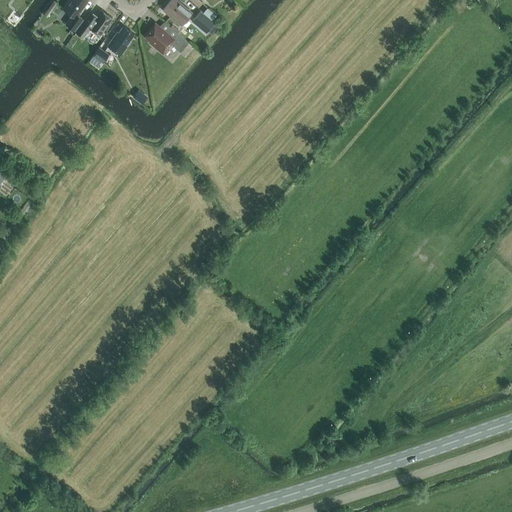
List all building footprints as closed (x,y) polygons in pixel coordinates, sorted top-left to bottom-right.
[(83,19),(77,15),(88,0),(87,0),(69,0),(63,8),(72,15),(65,24),(75,30),(83,19)] [(181,25),(191,12),(177,0),(170,0),(163,9),(181,25)] [(53,1),(43,15),(48,18),(57,4),(53,1)] [(212,20),(216,15),(207,7),(203,12),(212,20)] [(85,19),(76,32),(83,37),(90,28),(100,35),(112,18),(101,10),(97,15),(91,11),(85,19)] [(193,21),(206,32),(214,23),(201,11),(193,21)] [(188,42),(169,26),(165,31),(155,23),(145,35),(151,41),(150,42),(155,46),(156,45),(159,48),(158,49),(163,53),(168,47),(167,46),(170,43),(180,52),(188,42)] [(127,43),(134,33),(123,26),(116,35),(115,35),(107,45),(120,54),(128,44),(127,43)] [(109,54),(99,47),(89,61),(97,67),(101,61),(103,62),(109,54)] [(142,103),(147,97),(138,89),(133,96),(142,103)]
